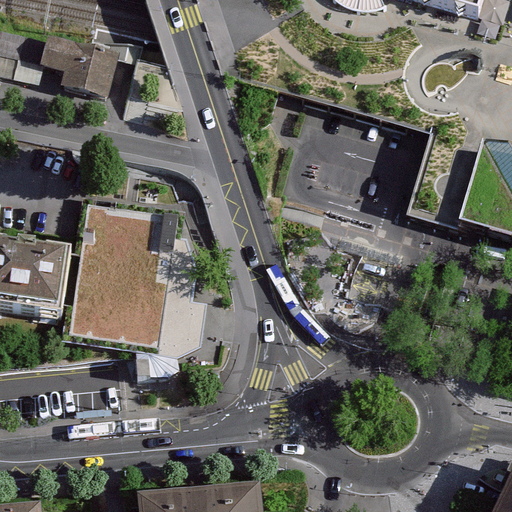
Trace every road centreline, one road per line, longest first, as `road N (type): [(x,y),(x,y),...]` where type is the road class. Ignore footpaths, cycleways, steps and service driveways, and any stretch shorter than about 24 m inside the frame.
road 1 (residential): [(0,117),(193,157),(230,157)]
road 2 (tertiary): [(177,0),(230,157)]
road 3 (tertiary): [(274,291),(262,378),(238,441)]
road 4 (tertiary): [(435,430),(431,399),(400,370),(363,368),(333,389)]
road 5 (tertiary): [(230,157),(274,291)]
road 6 (tertiary): [(115,451),(238,441)]
